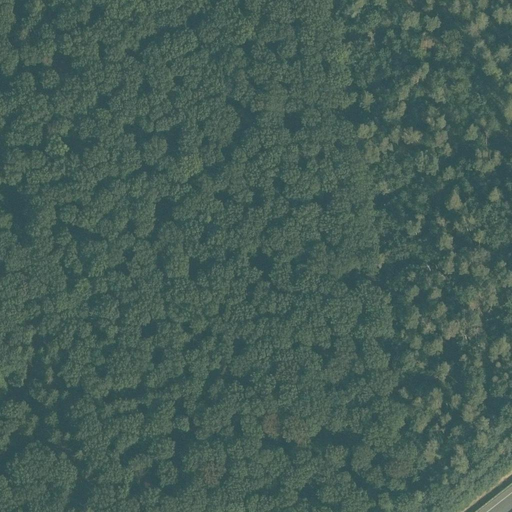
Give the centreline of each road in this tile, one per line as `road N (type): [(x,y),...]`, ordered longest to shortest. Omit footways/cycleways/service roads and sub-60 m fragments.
road 1 (track): [(94,235),(153,511)]
road 2 (track): [(47,0),(94,235)]
